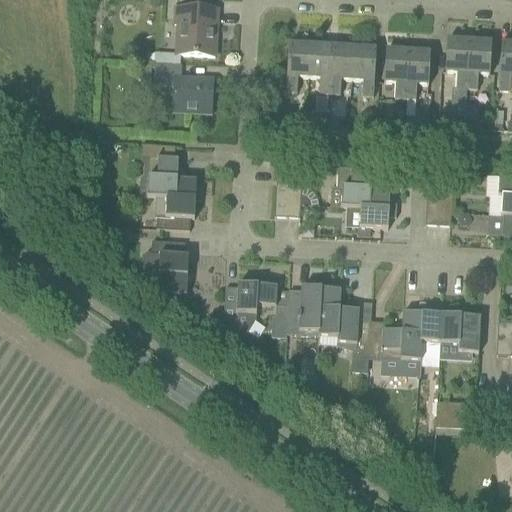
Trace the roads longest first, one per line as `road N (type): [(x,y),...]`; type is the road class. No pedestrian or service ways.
road 1 (tertiary): [(365,511),(0,264)]
road 2 (residential): [(511,264),(243,241),(239,142)]
road 3 (unclassified): [(511,12),(306,0)]
